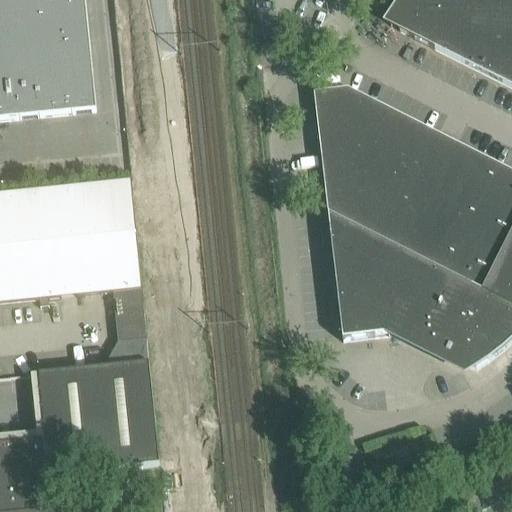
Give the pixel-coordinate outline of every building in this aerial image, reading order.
[(0,0),(0,124),(97,114),(85,0),(0,0)] [(511,0),(400,0),(400,34),(511,89),(511,0)] [(343,344),(405,337),(476,373),(488,364),(504,352),(511,345),(511,174),(348,92),(314,96),(343,344)] [(0,306),(114,295),(119,345),(104,371),(149,366),(147,342),(131,185),(0,198),(0,306)] [(160,468),(149,366),(104,371),(41,377),(48,444),(5,448),(11,511),(53,511),(50,479),(160,468)] [(0,511),(11,511),(5,448),(0,448),(0,511)] [(352,459),(335,461),(337,482),(354,480),(352,459)]
